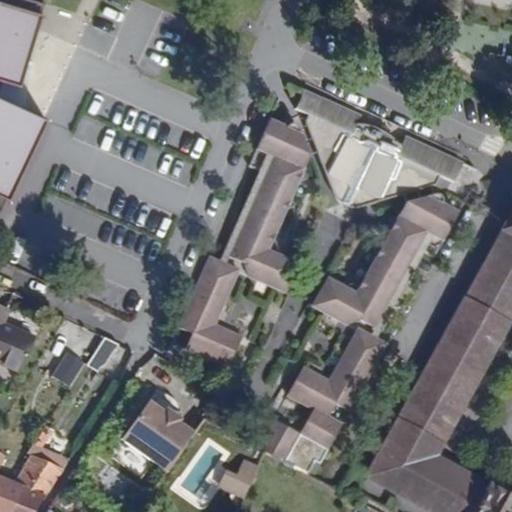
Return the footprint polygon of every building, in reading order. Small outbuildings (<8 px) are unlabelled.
[(0,0),(0,193),(15,199),(50,109),(21,95),(22,88),(24,79),(45,3),(34,0),(0,0)] [(455,181),(464,163),(436,150),(407,136),(402,146),(391,135),(381,128),(367,124),(358,123),(362,115),(303,87),(297,107),(309,113),(307,119),(315,139),(322,142),(319,149),(331,182),(338,197),(343,202),(353,206),(361,206),(437,183),(441,175),(455,181)] [(242,336),(216,324),(238,272),(284,292),(298,263),(269,248),(311,154),(300,123),(296,122),(289,126),(271,118),(250,165),(267,173),(226,263),(210,255),(179,326),(192,332),(186,346),(229,366),(242,336)] [(418,250),(435,259),(460,213),(445,206),(444,197),(440,195),(434,195),(406,202),(356,293),(328,279),(313,307),(357,330),(329,381),(302,368),(287,395),(314,410),(300,434),(273,420),(258,447),(308,474),(315,461),(320,464),(343,424),(329,418),(336,405),(350,412),(387,345),(371,336),(418,250)] [(511,511),(511,215),(465,300),(463,299),(367,475),(434,511),(511,511)] [(0,364),(20,372),(35,336),(4,323),(9,310),(0,306),(0,364)] [(100,368),(109,364),(119,345),(105,338),(87,364),(99,372),(100,368)] [(86,366),(66,353),(52,374),(72,387),(86,366)] [(167,472),(194,434),(178,423),(181,420),(166,410),(164,413),(149,402),(122,440),(167,472)] [(32,455),(63,468),(69,458),(34,443),(28,453),(32,455)] [(0,511),(7,511),(23,486),(18,484),(0,475),(0,467),(6,456),(0,452),(0,511)] [(34,511),(63,468),(32,455),(29,458),(18,484),(23,486),(7,511),(34,511)] [(242,481),(252,485),(255,476),(245,472),(242,481)] [(236,494),(245,498),(252,485),(242,481),(236,494)]
